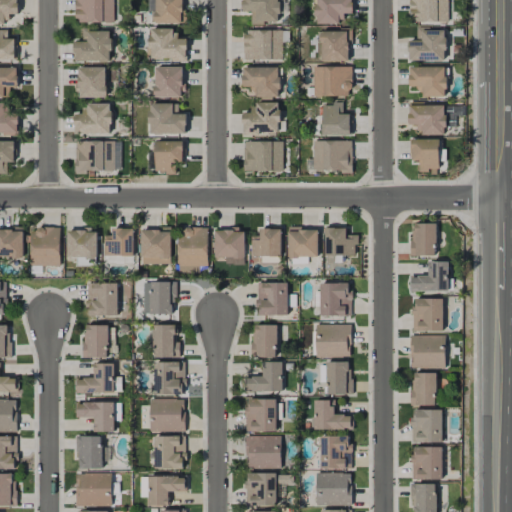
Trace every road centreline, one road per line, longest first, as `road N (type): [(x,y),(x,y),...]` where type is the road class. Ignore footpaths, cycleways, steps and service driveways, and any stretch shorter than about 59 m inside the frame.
road 1 (residential): [(383,0),(384,511)]
road 2 (residential): [(0,199),(500,200)]
road 3 (secondary): [(500,289),(500,511)]
road 4 (residential): [(48,0),(50,199)]
road 5 (residential): [(217,0),(218,199)]
road 6 (residential): [(218,314),(219,511)]
road 7 (residential): [(49,316),(50,511)]
